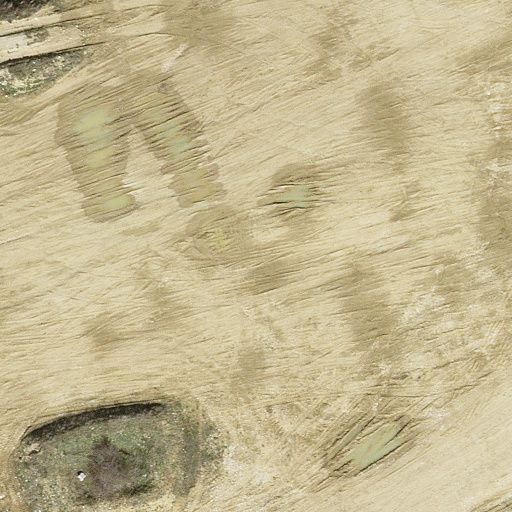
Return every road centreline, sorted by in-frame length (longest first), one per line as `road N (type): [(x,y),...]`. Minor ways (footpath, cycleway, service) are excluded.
road 1 (track): [(503,0),(0,207)]
road 2 (track): [(511,356),(312,511)]
